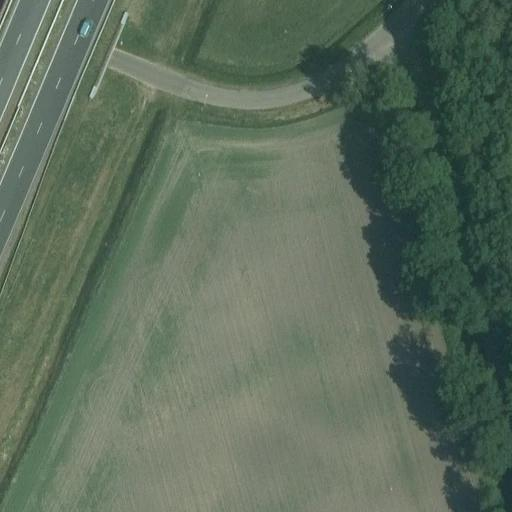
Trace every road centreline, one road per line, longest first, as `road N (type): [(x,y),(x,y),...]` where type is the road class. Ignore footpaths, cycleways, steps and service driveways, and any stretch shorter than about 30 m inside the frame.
road 1 (unclassified): [(511,427),(416,78),(386,30)]
road 2 (unclassified): [(109,57),(181,86),(264,100),(334,77),(386,30)]
road 3 (trunk): [(0,219),(93,0)]
